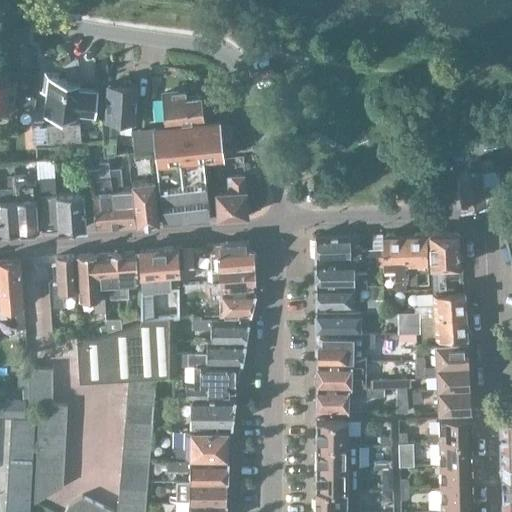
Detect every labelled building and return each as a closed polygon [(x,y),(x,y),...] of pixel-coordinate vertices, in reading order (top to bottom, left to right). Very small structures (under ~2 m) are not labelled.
[(0,107),(9,109),(6,132),(17,133),(16,110),(25,111),(26,107),(34,108),(35,98),(32,97),(35,74),(6,71),(2,70),(0,66),(0,107)] [(44,72),(42,92),(46,92),(43,114),(59,116),(58,124),(46,125),(47,142),(80,140),(79,125),(72,124),(70,119),(76,121),(76,116),(95,117),(98,91),(79,89),(79,82),(66,80),(66,78),(57,77),(57,73),(44,72)] [(105,119),(101,119),(101,123),(103,135),(116,136),(116,122),(134,123),(136,86),(107,84),(105,119)] [(162,92),(166,126),(203,122),(199,95),(186,96),(185,90),(162,92)] [(203,122),(166,126),(152,127),(152,128),(155,153),(157,168),(163,222),(209,218),(209,214),(203,161),(215,160),(223,159),(219,121),(203,122)] [(145,154),(155,153),(152,128),(141,130),(144,151),(145,154)] [(100,130),(93,130),(90,134),(90,139),(101,138),(100,130)] [(145,154),(144,151),(141,130),(131,131),(134,155),(145,154)] [(484,149),(498,147),(496,137),(482,139),(484,149)] [(451,144),(453,150),(465,147),(464,142),(451,144)] [(492,154),(479,157),(486,202),(507,198),(500,163),(494,165),(492,154)] [(90,179),(91,191),(94,216),(95,226),(116,225),(109,168),(108,155),(104,155),(98,156),(100,178),(90,179)] [(486,202),(479,157),(467,159),(469,171),(456,173),(460,204),(461,208),(486,202)] [(217,191),(215,160),(203,161),(209,214),(218,214),(218,217),(248,215),(246,190),(245,190),(244,175),(226,176),(227,190),(217,191)] [(139,223),(133,188),(122,189),(120,167),(109,168),(116,225),(139,223)] [(36,198),(35,182),(26,183),(25,173),(14,174),(14,176),(19,231),(39,230),(36,198)] [(0,232),(19,231),(14,176),(7,176),(7,187),(0,188),(0,232)] [(131,180),(133,188),(139,223),(159,221),(154,178),(131,180)] [(56,193),(55,179),(38,180),(42,230),(86,227),(85,217),(94,216),(91,191),(83,191),(56,193)] [(431,233),(432,268),(431,268),(432,293),(446,292),(444,265),(459,265),(459,250),(461,247),(460,236),(457,232),(431,233)] [(405,234),(405,253),(405,285),(428,285),(426,233),(405,234)] [(395,286),(405,285),(405,253),(405,234),(381,235),(382,248),(382,256),(382,267),(394,267),(395,286)] [(315,257),(360,256),(360,257),(382,256),(382,248),(360,249),(360,246),(350,247),(350,235),(314,236),(315,257)] [(210,252),(211,268),(253,265),(252,249),(249,249),(248,241),(206,244),(207,253),(210,252)] [(140,296),(179,292),(179,286),(171,287),(170,273),(179,273),(177,246),(139,249),(141,277),(142,289),(140,290),(140,296)] [(128,296),(128,283),(137,283),(136,251),(116,252),(119,297),(128,296)] [(116,252),(98,253),(100,285),(109,284),(110,297),(119,297),(116,252)] [(93,311),(94,336),(106,333),(106,319),(104,293),(100,293),(100,285),(98,253),(76,255),(79,299),(93,299),(94,311),(93,311)] [(63,292),(76,291),(73,255),(56,255),(56,265),(57,283),(52,283),(53,306),(64,305),(63,292)] [(15,308),(16,328),(25,328),(23,307),(22,291),(21,266),(20,259),(0,260),(0,292),(11,292),(12,308),(15,308)] [(315,262),(315,284),(354,284),(354,286),(367,286),(366,272),(354,272),(353,261),(315,262)] [(187,291),(209,290),(219,289),(252,286),(251,280),(254,279),(253,265),(211,268),(212,280),(211,280),(211,281),(182,283),(183,291),(187,291)] [(354,286),(354,284),(315,284),(316,306),(354,306),(354,286)] [(219,291),(219,289),(209,290),(209,315),(248,315),(254,290),(219,291)] [(464,291),(446,292),(432,293),(432,304),(414,305),(415,312),(417,312),(420,312),(420,316),(465,314),(464,291)] [(382,311),(383,298),(375,298),(367,298),(366,311),(382,311)] [(316,331),(319,331),(360,331),(361,311),(316,311),(316,331)] [(415,312),(407,312),(397,312),(397,328),(418,328),(417,312),(415,312)] [(137,318),(137,313),(120,313),(120,319),(121,323),(137,318)] [(421,339),(435,338),(435,339),(467,337),(465,314),(420,316),(420,322),(421,339)] [(192,316),(187,316),(185,316),(184,328),(201,328),(201,327),(211,327),(211,340),(244,340),(247,319),(201,319),(201,315),(192,315),(192,316)] [(94,336),(76,337),(79,380),(127,377),(150,376),(148,317),(140,318),(140,322),(121,328),(106,333),(94,336)] [(106,319),(106,333),(121,328),(121,323),(120,319),(106,319)] [(50,327),(50,337),(60,337),(60,327),(50,327)] [(318,335),(318,345),(314,348),(314,353),(318,356),(318,359),(353,359),(353,345),(373,346),(374,332),(360,331),(319,331),(319,335),(318,335)] [(188,365),(193,365),(197,365),(197,362),(240,362),(244,340),(211,340),(207,340),(207,351),(187,351),(187,352),(177,352),(177,366),(187,366),(188,365)] [(435,366),(468,364),(467,341),(433,342),(435,366)] [(416,356),(416,366),(425,366),(425,358),(422,356),(416,356)] [(365,360),(353,359),(318,359),(318,363),(317,363),(317,372),(313,374),(313,382),(317,384),(317,387),(351,387),(365,387),(365,360)] [(33,367),(33,363),(28,363),(28,380),(52,380),(52,367),(48,367),(33,367)] [(468,364),(435,366),(425,366),(416,366),(416,377),(422,377),(424,375),(435,375),(436,389),(470,387),(468,364)] [(186,397),(190,397),(230,398),(230,392),(235,392),(235,365),(197,365),(193,365),(193,382),(186,382),(186,397)] [(154,393),(156,375),(150,376),(127,377),(126,391),(154,393)] [(52,391),(52,380),(28,380),(28,392),(52,391)] [(384,387),(365,387),(351,387),(317,387),(317,395),(312,397),(312,405),(316,408),(316,409),(348,410),(349,396),(384,396),(384,387)] [(471,411),(470,387),(436,389),(437,412),(471,411)] [(39,402),(39,403),(52,403),(52,391),(28,392),(28,401),(39,402)] [(153,407),(154,393),(126,391),(125,404),(153,407)] [(413,403),(419,402),(421,400),(421,391),(412,392),(413,403)] [(233,397),(230,398),(190,397),(189,424),(192,424),(226,424),(232,424),(235,398),(233,397)] [(2,415),(24,416),(25,399),(3,398),(3,402),(0,402),(0,414),(3,415),(2,415)] [(67,404),(52,403),(39,403),(38,417),(66,418),(67,404)] [(152,420),(153,407),(125,404),(124,418),(152,420)] [(511,412),(499,413),(501,478),(511,477),(511,412)] [(34,430),(34,418),(10,417),(10,429),(34,430)] [(65,432),(66,418),(38,417),(37,430),(65,432)] [(471,440),(471,417),(438,418),(438,432),(426,432),(426,442),(438,442),(438,441),(471,440)] [(124,418),(123,432),(151,434),(152,420),(124,418)] [(348,434),(348,420),(316,419),(316,442),(348,443),(359,443),(360,443),(360,434),(348,434)] [(226,424),(192,424),(192,429),(189,429),(189,432),(185,432),(184,447),(175,447),(175,455),(189,455),(189,456),(227,456),(228,430),(226,430),(226,424)] [(33,442),(34,430),(10,429),(9,441),(33,442)] [(65,432),(37,430),(37,444),(65,445),(65,432)] [(123,432),(122,445),(150,447),(151,434),(123,432)] [(398,432),(398,443),(407,443),(407,434),(404,432),(398,432)] [(377,436),(377,444),(391,444),(391,436),(377,436)] [(471,440),(438,441),(438,442),(439,464),(472,463),(471,440)] [(33,454),(33,442),(9,441),(9,452),(33,454)] [(316,465),(348,466),(358,466),(359,443),(348,443),(316,442),(316,465)] [(407,450),(407,443),(398,443),(399,453),(405,453),(407,450)] [(64,459),(65,445),(37,444),(36,457),(64,459)] [(122,445),(121,459),(149,461),(150,447),(122,445)] [(9,452),(8,464),(32,465),(33,454),(9,452)] [(36,457),(35,471),(63,472),(64,459),(36,457)] [(121,459),(120,472),(148,475),(149,461),(121,459)] [(167,469),(167,470),(171,480),(188,480),(226,481),(227,459),(189,460),(189,469),(167,469)] [(439,464),(439,487),(472,487),(472,463),(439,464)] [(8,464),(7,476),(31,477),(32,465),(8,464)] [(361,466),(358,466),(348,466),(316,465),(316,489),(355,489),(360,489),(361,466)] [(34,502),(62,486),(63,486),(63,472),(35,471),(34,502)] [(147,488),(148,475),(120,472),(119,486),(147,488)] [(31,477),(7,476),(7,488),(31,489),(31,477)] [(408,488),(408,480),(405,477),(399,477),(400,489),(408,488)] [(511,500),(511,477),(501,478),(501,500),(502,500),(502,501),(511,500)] [(170,501),(176,501),(188,501),(225,501),(226,481),(188,480),(189,492),(170,491),(170,501)] [(392,490),(392,480),(382,480),(382,490),(392,490)] [(146,501),(147,488),(119,486),(118,499),(146,501)] [(439,487),(440,510),(473,510),(472,487),(439,487)] [(30,501),(31,489),(7,488),(6,499),(30,501)] [(409,496),(408,488),(400,489),(400,499),(406,498),(409,496)] [(315,511),(347,511),(355,511),(355,489),(316,489),(315,511)] [(382,501),(392,501),(392,491),(382,491),(382,501)] [(276,492),(275,511),(291,511),(293,493),(276,492)] [(82,495),(68,505),(64,511),(89,511),(94,502),(82,495)] [(6,499),(6,511),(23,511),(29,511),(30,501),(6,499)] [(118,499),(116,511),(144,511),(146,501),(118,499)] [(511,511),(511,500),(502,501),(501,511),(511,511)] [(176,511),(224,511),(225,501),(188,501),(176,501),(176,511)] [(89,511),(104,511),(105,507),(94,502),(89,511)]
